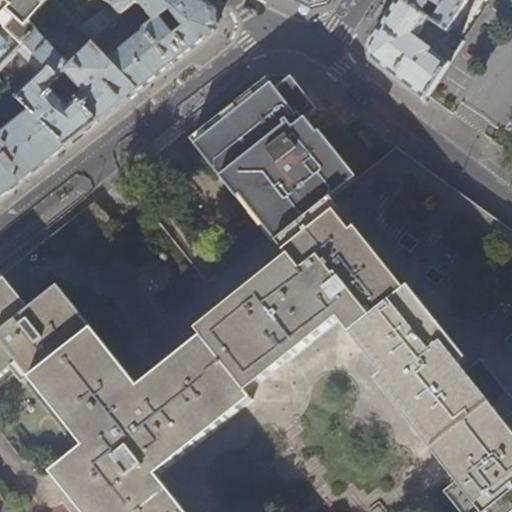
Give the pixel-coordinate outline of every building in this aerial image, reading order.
[(32,18),(48,0),(0,0),(0,23),(23,45),(27,42),(38,28),(39,28),(32,18)] [(133,6),(138,2),(140,0),(102,0),(113,6),(82,30),(92,41),(133,6)] [(140,0),(138,2),(153,19),(156,22),(162,17),(176,34),(189,24),(204,41),(216,32),(214,7),(203,0),(140,0)] [(399,0),(385,23),(369,46),(371,61),(398,82),(425,103),(429,97),(450,64),(418,40),(430,20),(423,15),(431,3),(441,9),(433,22),(449,32),(469,0),(399,0)] [(172,66),(204,41),(189,24),(176,34),(162,17),(156,22),(146,30),(147,32),(110,60),(139,92),(172,66)] [(0,71),(0,72),(23,45),(0,23),(0,71)] [(27,42),(49,67),(60,80),(69,72),(87,92),(78,99),(99,123),(107,117),(139,92),(110,60),(95,44),(72,65),(38,28),(27,42)] [(52,87),(60,80),(49,67),(18,98),(32,112),(68,147),(83,135),(99,123),(78,99),(70,107),(52,87)] [(358,179),(320,132),(318,134),(315,130),(307,120),(318,111),(292,78),(277,90),(268,79),(189,141),(237,202),(240,199),(268,234),(260,241),(269,251),(279,243),(358,179)] [(68,147),(32,112),(0,136),(0,190),(5,197),(51,161),(68,147)] [(511,230),(431,173),(396,149),(358,179),(279,243),(269,251),(260,241),(218,275),(236,297),(194,331),(201,340),(246,394),(338,322),(350,337),(416,284),(481,363),(487,370),(511,349),(511,230)] [(113,226),(95,203),(92,206),(110,228),(113,226)] [(110,228),(92,206),(66,226),(84,248),(110,228)] [(183,511),(157,480),(252,402),(246,394),(201,340),(138,391),(58,288),(29,311),(2,276),(0,277),(0,379),(10,371),(22,387),(29,381),(83,449),(51,473),(72,500),(81,511),(183,511)] [(490,407),(465,375),(481,363),(416,284),(350,337),(349,338),(381,378),(373,384),(431,456),(491,408),(507,396),(506,394),(490,407)] [(507,396),(511,391),(511,349),(487,370),(506,394),(507,396)] [(492,511),(474,486),(511,455),(511,391),(507,396),(511,402),(511,415),(503,423),(491,408),(431,456),(457,488),(444,497),(455,511),(492,511)] [(511,511),(511,455),(474,486),(492,511),(511,511)]
